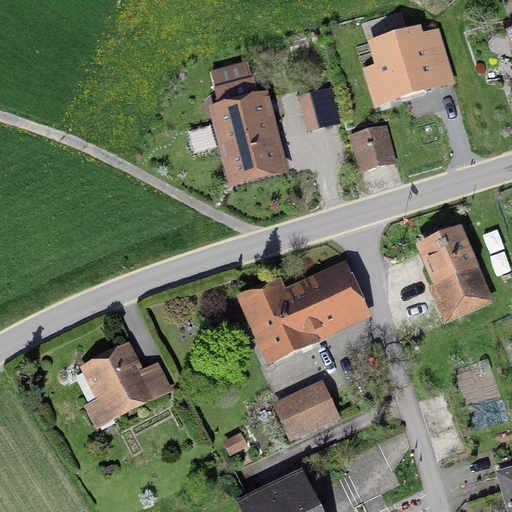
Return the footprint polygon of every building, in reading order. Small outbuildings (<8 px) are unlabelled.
[(376,102),(447,82),(430,24),(374,41),(381,66),(367,70),(376,102)] [(214,103),(241,188),(301,169),(274,85),(263,88),(252,52),(211,65),(222,101),(214,103)] [(301,105),(309,137),(341,129),(333,97),(301,105)] [(394,123),(358,133),(369,174),(405,163),(394,123)] [(467,224),(423,242),(456,319),(499,301),(467,224)] [(245,297),(275,363),(368,316),(346,266),(289,292),(283,280),(245,297)] [(95,404),(108,428),(181,391),(166,361),(154,367),(137,335),(90,359),(110,397),(95,404)] [(284,401),(299,440),(351,421),(336,381),(284,401)] [(230,442),(238,455),(258,444),(251,431),(230,442)] [(249,501),(254,511),(336,511),(316,469),(249,501)]
